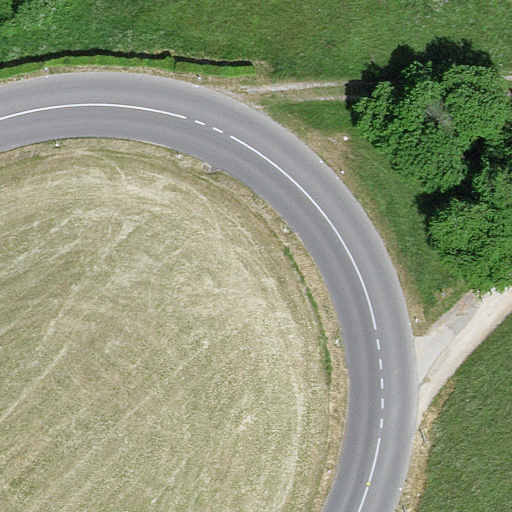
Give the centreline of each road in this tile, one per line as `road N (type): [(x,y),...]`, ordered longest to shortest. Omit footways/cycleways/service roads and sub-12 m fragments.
road 1 (tertiary): [(361,511),(384,377),(357,266),(323,209),(270,158),(164,108),(97,100),(0,113)]
road 2 (track): [(511,272),(428,351),(384,377)]
